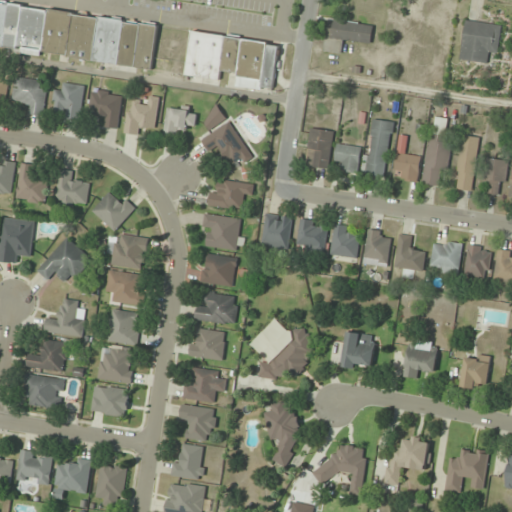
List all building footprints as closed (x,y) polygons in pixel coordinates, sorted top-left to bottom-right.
[(0,45),(152,69),(159,26),(0,1),(0,45)] [(371,46),(374,25),(329,18),(324,51),(343,54),(345,42),(371,46)] [(499,54),(502,25),(465,20),(460,60),(487,64),(489,53),(499,54)] [(186,76),(220,80),(221,71),(237,73),(235,86),(273,91),(279,42),(191,31),(186,76)] [(0,101),(6,102),(10,75),(0,73),(0,101)] [(49,81),(16,78),(13,102),(32,104),(31,115),(45,116),(49,81)] [(54,109),(63,110),(62,118),(82,120),(85,85),(64,84),(64,90),(56,89),(54,109)] [(124,95),(94,90),(90,113),(103,116),(102,126),(118,129),(124,95)] [(161,97),(151,96),(149,104),(130,101),(125,133),(142,135),(143,127),(156,129),(161,97)] [(196,129),(198,108),(169,104),(165,134),(183,137),(184,127),(196,129)] [(213,134),(203,140),(213,156),(223,150),(234,167),(252,156),(222,109),(204,120),(213,134)] [(424,184),(444,187),(453,119),(433,116),(424,184)] [(366,174),(386,177),(395,122),(374,119),(366,174)] [(335,132),(312,128),(306,166),(328,170),(335,132)] [(455,189),(472,192),(480,138),(464,135),(455,189)] [(358,173),(362,147),(339,143),(335,163),(343,164),(342,170),(358,173)] [(396,171),(404,172),(403,181),(419,182),(421,155),(397,154),(396,171)] [(506,159),(486,158),(484,195),(505,196),(506,159)] [(0,193),(13,195),(16,165),(0,162),(0,193)] [(49,178),(33,176),(35,165),(23,163),(17,199),(45,204),(49,178)] [(91,184),(72,181),(73,171),(61,170),(56,203),(87,207),(91,184)] [(209,206),(243,210),(245,194),(253,196),(255,185),(222,180),(221,191),(212,189),(209,206)] [(115,231),(136,209),(114,189),(93,211),(115,231)] [(242,218),(206,214),(203,234),(211,235),(209,247),(238,251),(242,218)] [(263,247),(290,250),(293,218),(266,215),(263,247)] [(36,220),(3,218),(0,253),(0,262),(21,264),(21,255),(33,256),(36,220)] [(298,248),(327,250),(329,223),(301,220),(298,248)] [(353,226),(335,225),(332,255),(358,258),(360,236),(352,235),(353,226)] [(364,264),(387,267),(393,234),(369,230),(364,264)] [(113,265),(145,269),(149,239),(118,234),(113,265)] [(424,272),(427,250),(410,247),(412,237),(400,235),(395,268),(424,272)] [(71,286),(94,260),(67,236),(37,270),(49,281),(55,273),(71,286)] [(459,270),(464,244),(436,240),(431,266),(459,270)] [(487,279),(493,250),(470,245),(464,274),(487,279)] [(495,279),(511,281),(511,251),(499,250),(495,279)] [(234,287),(238,258),(206,254),(202,283),(234,287)] [(115,303),(142,306),(146,275),(110,270),(107,292),(116,293),(115,303)] [(239,296),(209,294),(209,303),(198,302),(197,322),(237,324),(239,296)] [(80,301),(61,299),(59,318),(48,317),(46,333),(84,337),(87,310),(79,309),(80,301)] [(137,346),(142,313),(114,309),(110,342),(137,346)] [(223,361),(228,332),(195,328),(191,356),(223,361)] [(260,362),(261,379),(310,377),(308,328),(292,329),(293,348),(280,349),(280,361),(260,362)] [(373,368),(377,336),(347,332),(343,364),(373,368)] [(65,373),(70,344),(44,339),(41,357),(30,354),(28,367),(65,373)] [(424,370),(436,372),(439,343),(419,340),(418,345),(409,344),(405,377),(423,379),(424,370)] [(133,384),(137,352),(103,347),(99,380),(133,384)] [(491,356),(466,353),(462,387),(487,390),(491,356)] [(185,399),(214,403),(216,392),(225,393),(227,380),(219,379),(220,371),(195,368),(194,379),(187,378),(185,399)] [(31,406),(62,410),(66,378),(27,374),(24,395),(32,396),(31,406)] [(124,418),(131,392),(99,384),(92,410),(124,418)] [(265,414),(271,442),(274,441),(279,464),(301,460),(288,399),(272,403),(274,412),(265,414)] [(187,439),(213,442),(218,409),(183,405),(181,417),(190,418),(187,439)] [(387,484),(401,486),(403,468),(428,471),(432,440),(404,436),(402,454),(390,452),(387,484)] [(184,457),(176,456),(173,476),(203,480),(207,448),(185,445),(184,457)] [(363,495),(367,447),(336,445),(334,466),(318,465),(317,475),(353,478),(351,494),(363,495)] [(490,453),(462,449),(461,459),(450,458),(446,491),(464,494),(466,485),(485,487),(490,453)] [(14,459),(0,457),(0,485),(11,487),(14,459)] [(59,467),(55,489),(88,493),(92,462),(70,458),(69,468),(59,467)] [(96,503),(122,506),(127,467),(102,463),(96,503)] [(203,511),(207,487),(170,482),(165,511),(203,511)] [(417,511),(420,511),(424,501),(416,498),(412,510),(417,511)]
